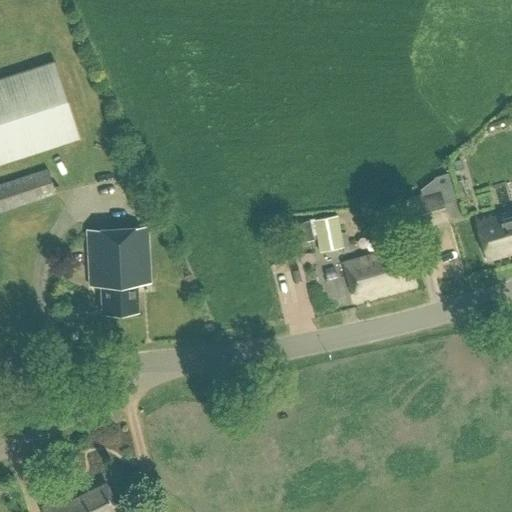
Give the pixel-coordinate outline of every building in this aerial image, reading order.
[(0,165),(79,140),(54,63),(0,80),(0,165)] [(0,211),(55,193),(47,169),(0,184),(0,211)] [(154,207),(138,170),(118,179),(134,215),(154,207)] [(445,217),(438,191),(405,201),(413,227),(445,217)] [(511,245),(511,215),(509,216),(508,212),(476,222),(488,260),(511,252),(511,249),(511,246),(511,245)] [(343,246),(336,215),(313,219),(319,251),(343,246)] [(312,240),(309,220),(294,223),(297,242),(312,240)] [(148,284),(147,227),(90,228),(91,285),(102,285),(102,311),(137,311),(136,284),(148,284)] [(396,280),(390,257),(364,263),(363,258),(342,264),(350,292),(396,280)] [(119,511),(105,482),(71,499),(68,493),(40,506),(42,511),(119,511)]
